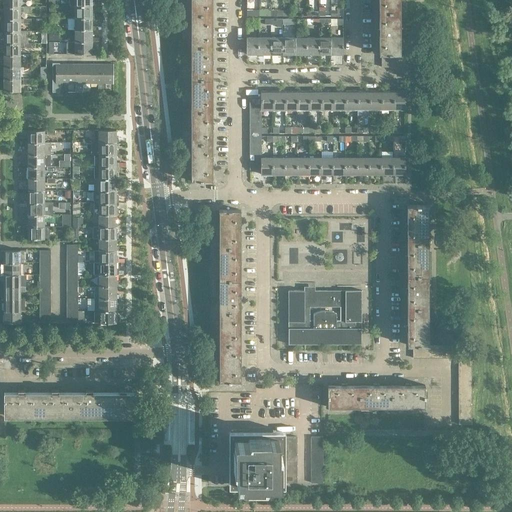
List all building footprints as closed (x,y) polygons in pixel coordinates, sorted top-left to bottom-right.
[(190,0),(191,14),(211,14),(211,0),(190,0)] [(379,0),(379,11),(400,11),(399,0),(379,0)] [(92,5),(75,5),(75,17),(92,17),(94,17),(94,13),(92,13),(92,11),(92,5)] [(20,6),(4,6),(4,18),(20,19),(20,11),(23,11),(23,7),(20,6)] [(400,11),(379,11),(379,29),(377,29),(377,35),(379,35),(379,53),(378,53),(378,54),(382,54),(388,54),(394,54),(400,54),(400,53),(400,11)] [(211,14),(191,14),(191,46),(211,46),(211,33),(214,33),(214,28),(211,27),(211,14)] [(75,17),(67,17),(67,29),(75,29),(92,29),(94,29),(94,23),(92,23),(92,17),(75,17)] [(20,19),(4,18),(4,30),(20,30),(20,19)] [(92,29),(75,29),(75,41),(92,41),(94,41),(94,35),(92,35),(92,29)] [(20,30),(4,30),(4,42),(23,42),(28,42),(28,30),(20,30)] [(49,39),(58,39),(58,30),(49,30),(49,39)] [(259,53),(259,37),(246,37),(246,53),(259,53)] [(271,37),(259,37),(259,53),(271,53),(271,37)] [(271,37),(271,53),(283,53),(282,37),(271,37)] [(294,37),(282,37),(283,53),(294,53),(294,37)] [(306,37),(294,37),(294,53),(306,53),(306,37)] [(318,37),(306,37),(306,53),(318,54),(318,37)] [(318,37),(318,54),(330,54),(330,37),(318,37)] [(343,37),(330,37),(330,54),(343,54),(343,37)] [(75,41),(66,41),(66,54),(92,54),(92,53),(94,53),(94,47),(92,47),(92,41),(75,41)] [(23,42),(4,42),(4,54),(20,54),(20,47),(23,47),(23,42)] [(211,46),(191,46),(191,78),(212,79),(213,65),(214,65),(214,60),(211,60),(211,46)] [(20,54),(4,54),(4,66),(20,66),(20,54)] [(102,64),(102,92),(106,92),(106,83),(113,83),(114,83),(114,63),(113,63),(113,64),(102,64)] [(52,78),(52,92),(60,92),(60,83),(68,83),(68,64),(60,64),(60,66),(60,69),(60,72),(60,75),(60,78),(52,78)] [(68,64),(68,83),(75,83),(75,92),(79,92),(79,64),(68,64)] [(79,64),(79,92),(83,92),(83,83),(91,83),(91,64),(79,64)] [(91,64),(91,83),(98,83),(98,92),(102,92),(102,64),(91,64)] [(20,66),(4,66),(4,78),(20,78),(20,66)] [(20,78),(4,78),(4,91),(20,91),(20,78)] [(212,79),(191,78),(191,111),(211,111),(211,98),(214,98),(214,92),(212,92),(212,79)] [(273,92),(260,91),(260,102),(260,108),(261,108),(273,108),(273,92)] [(285,92),(273,92),(273,108),(285,108),(285,92)] [(297,108),(297,92),(285,92),(285,108),(297,108)] [(309,92),(297,92),(297,108),(309,108),(309,92)] [(321,92),(309,92),(309,108),(321,108),(321,92)] [(333,92),(321,92),(321,108),(333,108),(333,92)] [(333,92),(333,108),(345,108),(345,92),(333,92)] [(357,92),(345,92),(345,108),(357,108),(357,92)] [(369,92),(357,92),(357,108),(369,108),(369,92)] [(381,108),(381,92),(369,92),(369,108),(381,108)] [(393,92),(381,92),(381,108),(393,108),(393,92)] [(405,92),(393,92),(393,108),(405,108),(405,92)] [(211,111),(191,111),(191,143),(212,143),(211,130),(214,130),(214,124),(212,124),(211,111)] [(28,130),(28,142),(44,142),(44,130),(28,130)] [(116,136),(116,130),(94,130),(94,142),(116,142),(118,142),(118,136),(116,136)] [(44,142),(28,142),(28,154),(50,154),(50,142),(44,142)] [(116,148),(116,142),(94,142),(95,154),(116,154),(118,154),(118,148),(116,148)] [(212,143),(191,143),(191,180),(190,180),(190,181),(213,181),(213,180),(211,180),(212,162),(214,162),(213,156),(212,156),(212,143)] [(50,154),(28,154),(28,166),(44,166),(49,166),(50,154)] [(116,160),(116,154),(95,154),(94,166),(116,166),(118,166),(118,160),(116,160)] [(273,157),(261,157),(260,157),(260,163),(260,170),(260,174),(273,174),(273,157)] [(284,157),(273,157),(273,174),(285,174),(284,157)] [(297,174),(297,157),(284,157),(285,174),(297,174)] [(297,174),(309,174),(309,157),(297,157),(297,174)] [(321,174),(321,157),(309,157),(309,174),(321,174)] [(321,157),(321,174),(333,174),(333,157),(321,157)] [(345,157),(333,157),(333,174),(345,174),(345,157)] [(357,157),(345,157),(345,174),(357,174),(357,157)] [(357,157),(357,174),(368,174),(368,157),(357,157)] [(381,157),(368,157),(368,174),(381,174),(381,157)] [(393,157),(381,157),(381,174),(393,174),(393,157)] [(405,157),(393,157),(393,174),(405,174),(405,157)] [(44,166),(28,166),(28,178),(44,178),(44,166)] [(116,172),(116,166),(94,166),(94,178),(116,178),(118,178),(118,172),(116,172)] [(44,178),(28,178),(28,190),(44,190),(44,178)] [(116,184),(116,178),(94,178),(94,190),(116,190),(118,190),(118,184),(116,184)] [(44,190),(28,190),(28,202),(44,202),(44,190)] [(116,190),(94,190),(94,202),(116,202),(118,202),(118,198),(116,198),(116,190)] [(44,202),(28,202),(28,214),(44,214),(52,214),(52,202),(44,202)] [(116,208),(116,202),(94,202),(95,214),(99,214),(116,214),(118,214),(118,208),(116,208)] [(407,223),(405,223),(405,229),(407,229),(407,242),(428,242),(428,205),(406,205),(407,205),(407,223)] [(219,210),(219,247),(239,247),(240,247),(239,229),(242,229),(242,223),(240,223),(240,210),(241,210),(241,209),(218,209),(219,210)] [(44,214),(28,214),(28,226),(44,226),(44,214)] [(70,226),(70,214),(61,214),(61,226),(70,226)] [(116,214),(99,214),(99,226),(116,226),(118,226),(118,222),(116,222),(116,214)] [(44,226),(28,226),(28,239),(47,239),(49,239),(49,226),(44,226)] [(99,226),(93,226),(93,238),(99,238),(116,238),(118,238),(118,234),(116,234),(116,226),(99,226)] [(116,238),(99,238),(99,250),(116,250),(118,250),(118,246),(116,246),(116,238)] [(428,242),(407,242),(407,255),(405,255),(405,261),(407,261),(407,274),(428,274),(428,251),(428,242)] [(239,247),(219,247),(219,279),(240,279),(240,266),(242,266),(242,260),(240,260),(239,247)] [(26,250),(4,250),(4,262),(20,262),(26,262),(26,250)] [(99,250),(94,250),(94,262),(116,262),(118,262),(118,256),(116,256),(116,250),(99,250)] [(20,262),(4,262),(4,274),(20,274),(20,262)] [(116,268),(116,262),(94,262),(94,274),(99,274),(116,274),(118,274),(118,268),(116,268)] [(20,274),(4,274),(4,286),(20,286),(20,274)] [(116,274),(99,274),(99,286),(116,286),(118,286),(118,280),(116,280),(116,274)] [(407,294),(407,309),(428,309),(428,284),(428,274),(407,274),(407,288),(405,288),(405,294),(407,294)] [(240,279),(219,279),(219,312),(240,312),(240,298),(242,298),(242,293),(240,293),(240,279)] [(20,286),(4,286),(4,298),(20,298),(20,291),(24,291),(24,286),(20,286)] [(116,286),(99,286),(95,286),(95,298),(99,298),(116,298),(118,298),(118,292),(116,292),(116,286)] [(304,290),(288,290),(288,327),(288,344),(361,343),(361,327),(361,321),(361,290),(314,290),(314,292),(304,292),(304,290)] [(20,298),(4,298),(4,310),(20,310),(24,310),(24,298),(20,298)] [(116,298),(99,298),(95,298),(95,310),(99,310),(116,310),(118,310),(118,304),(116,304),(116,298)] [(428,309),(407,309),(407,325),(405,325),(405,331),(407,331),(407,344),(406,344),(413,345),(419,345),(425,345),(428,345),(428,344),(428,314),(428,309)] [(20,310),(4,310),(4,322),(20,322),(20,310)] [(116,310),(99,310),(95,310),(95,322),(99,322),(116,322),(118,322),(118,316),(116,316),(116,310)] [(240,325),(240,312),(219,312),(219,344),(240,344),(240,330),(242,330),(242,325),(240,325)] [(240,357),(240,344),(219,344),(219,380),(218,381),(228,381),(228,384),(231,384),(231,381),(240,381),(240,362),(242,362),(242,357),(240,357)] [(471,345),(455,345),(455,357),(458,358),(471,358),(471,345)] [(359,385),(359,406),(391,406),(391,385),(378,385),(378,383),(373,383),(373,385),(359,385)] [(391,385),(391,406),(424,406),(424,407),(425,384),(424,384),(424,385),(411,385),(411,383),(405,383),(405,385),(391,385)] [(327,406),(328,406),(359,406),(359,385),(346,385),(346,384),(341,384),(341,385),(328,385),(328,384),(327,384),(327,406)] [(4,392),(4,415),(38,415),(38,392),(25,392),(25,389),(18,389),(18,392),(4,392)] [(51,392),(38,392),(38,415),(72,415),(72,392),(59,392),(58,390),(52,390),(51,392)] [(86,392),(72,392),(72,415),(106,415),(106,392),(93,392),(93,390),(85,390),(86,392)] [(119,392),(106,392),(106,415),(134,415),(134,392),(126,392),(126,390),(119,390),(119,392)] [(251,438),(233,438),(234,448),(237,448),(237,457),(234,457),(234,465),(236,465),(236,482),(245,482),(246,479),(254,479),(254,482),(262,482),(262,480),(280,480),(280,470),(276,470),(276,462),(280,462),(280,454),(277,454),(277,436),(269,436),(269,435),(266,432),(262,431),(258,432),(254,435),(254,436),(251,436),(251,438)]
